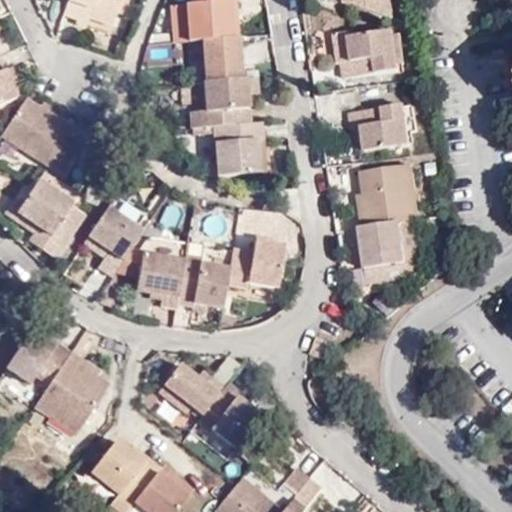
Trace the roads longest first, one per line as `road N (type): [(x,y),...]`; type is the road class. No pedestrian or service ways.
road 1 (residential): [(281,0),(316,218),(316,285),(291,344)]
road 2 (residential): [(291,344),(123,335),(88,322),(0,250)]
road 3 (residential): [(291,344),(288,381),(306,420),(410,511)]
road 4 (residential): [(22,0),(33,27),(80,81),(125,115)]
